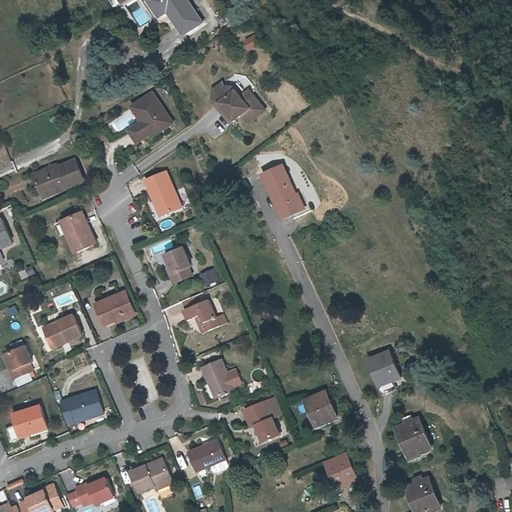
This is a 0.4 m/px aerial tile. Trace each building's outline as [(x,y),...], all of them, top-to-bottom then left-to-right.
[(123,0),(114,6),(117,11),(133,0),(123,0)] [(158,23),(167,18),(182,41),(199,30),(179,0),(154,0),(147,5),(158,23)] [(134,3),(127,8),(140,25),(147,20),(134,3)] [(232,11),(212,24),(219,34),(238,22),(232,11)] [(260,35),(249,42),(254,51),(265,44),(260,35)] [(232,96),(224,96),(221,93),(213,99),(212,110),(230,133),(237,127),(241,124),(247,133),(263,121),(247,100),(239,106),(232,96)] [(134,132),(142,145),(149,141),(159,134),(161,137),(171,130),(152,99),(134,111),(144,125),(141,128),(134,132)] [(144,125),(134,111),(131,113),(141,128),(144,125)] [(142,145),(134,132),(128,136),(136,148),(142,145)] [(159,134),(149,141),(150,143),(161,137),(159,134)] [(32,181),(38,196),(61,186),(63,191),(79,184),(71,165),(55,172),(54,171),(32,181)] [(281,223),(291,219),(299,215),(281,170),(263,178),(281,223)] [(156,223),(177,215),(163,178),(142,186),(150,207),(152,206),(154,212),(153,214),(156,223)] [(61,186),(38,196),(40,201),(64,191),(63,191),(61,186)] [(78,215),(60,223),(65,235),(62,236),(70,256),(91,247),(78,215)] [(301,220),(299,215),(291,219),(293,223),(301,220)] [(160,258),(165,269),(168,277),(165,278),(169,288),(187,280),(183,272),(187,270),(178,250),(160,258)] [(202,275),(208,287),(222,280),(215,268),(202,275)] [(118,297),(91,308),(99,329),(111,323),(113,327),(129,320),(118,297)] [(17,306),(9,309),(12,316),(20,313),(17,306)] [(214,331),(210,323),(202,306),(178,317),(182,326),(191,322),(195,320),(202,336),(214,331)] [(65,320),(35,333),(45,355),(75,342),(65,320)] [(199,338),(202,336),(195,320),(191,322),(199,338)] [(215,321),(210,323),(214,331),(219,329),(215,321)] [(17,351),(0,358),(0,366),(4,375),(0,376),(4,385),(24,376),(21,368),(24,367),(17,351)] [(362,361),(372,385),(383,381),(384,383),(393,380),(382,354),(362,361)] [(129,367),(130,359),(123,357),(121,366),(129,367)] [(198,372),(205,388),(208,386),(214,401),(231,395),(217,364),(198,372)] [(21,387),(34,381),(31,374),(18,380),(21,387)] [(385,386),(384,383),(383,381),(372,385),(374,390),(385,386)] [(211,403),(214,401),(208,386),(205,388),(211,403)] [(298,401),(308,425),(319,420),(321,423),(328,420),(317,393),(298,401)] [(90,395),(54,405),(61,428),(81,422),(81,424),(97,419),(90,395)] [(265,422),(275,418),(269,404),(238,417),(245,434),(250,432),(256,448),(273,441),(267,426),(265,422)] [(31,410),(5,419),(13,444),(29,438),(28,435),(39,432),(31,410)] [(322,426),(321,423),(319,420),(308,425),(310,430),(322,426)] [(390,432),(395,441),(403,458),(405,457),(420,450),(407,424),(403,426),(400,422),(394,425),(396,429),(390,432)] [(208,441),(180,454),(188,473),(205,465),(217,460),(208,441)] [(403,458),(395,441),(391,443),(401,464),(407,462),(405,457),(403,458)] [(339,457),(322,465),(335,493),(353,485),(339,457)] [(217,460),(205,465),(208,471),(212,472),(218,469),(219,466),(217,460)] [(155,461),(138,469),(140,473),(157,466),(155,461)] [(232,468),(229,461),(221,465),(224,471),(232,468)] [(140,473),(138,469),(123,475),(132,496),(147,489),(149,493),(166,485),(157,466),(140,473)] [(400,491),(405,500),(410,511),(424,511),(430,509),(417,483),(413,486),(410,481),(404,484),(406,489),(400,491)] [(80,493),(78,489),(67,494),(68,498),(75,511),(85,507),(86,511),(87,511),(107,503),(99,484),(87,489),(80,493)] [(200,485),(193,488),(197,498),(204,495),(200,485)] [(47,511),(52,510),(44,490),(33,494),(33,496),(17,503),(18,504),(10,508),(12,511),(47,511)] [(74,511),(75,511),(68,498),(60,501),(64,511),(74,511)] [(410,511),(405,500),(401,502),(405,511),(410,511)]
